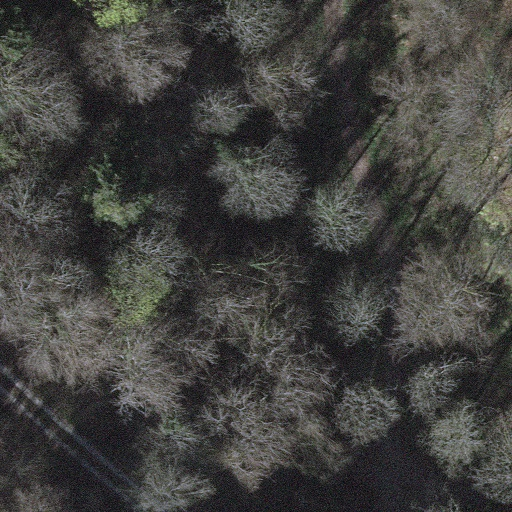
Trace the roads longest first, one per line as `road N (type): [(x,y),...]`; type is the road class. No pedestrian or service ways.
road 1 (track): [(339,0),(339,232),(354,327)]
road 2 (track): [(0,363),(165,511)]
